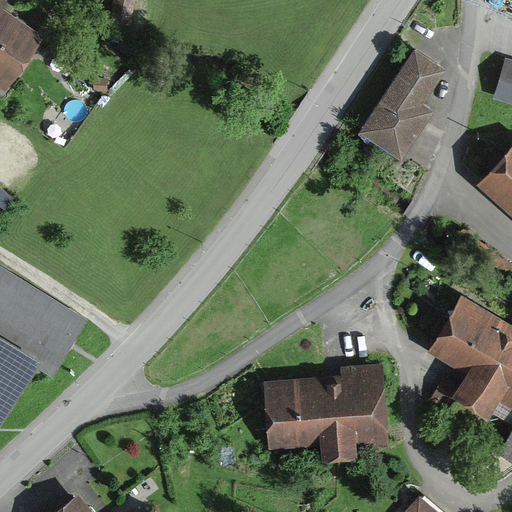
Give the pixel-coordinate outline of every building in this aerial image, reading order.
[(148,0),(121,0),(118,17),(143,22),(148,0)] [(511,0),(500,0),(498,8),(511,11),(511,0)] [(0,9),(2,6),(0,5),(0,88),(31,38),(0,18),(0,9)] [(431,71),(403,53),(349,137),(387,161),(419,111),(409,105),(431,71)] [(511,68),(499,64),(489,96),(511,103),(511,68)] [(511,143),(510,142),(470,189),(511,224),(511,143)] [(0,424),(1,425),(37,365),(56,373),(88,317),(0,260),(0,424)] [(511,334),(458,304),(427,357),(452,371),(436,400),(474,422),(494,388),(511,397),(511,436),(501,456),(511,462),(511,334)] [(367,380),(264,388),(269,456),(372,448),(367,380)] [(107,511),(86,485),(51,511),(174,511),(165,500),(149,511),(107,511)] [(426,511),(412,501),(403,511),(426,511)]
